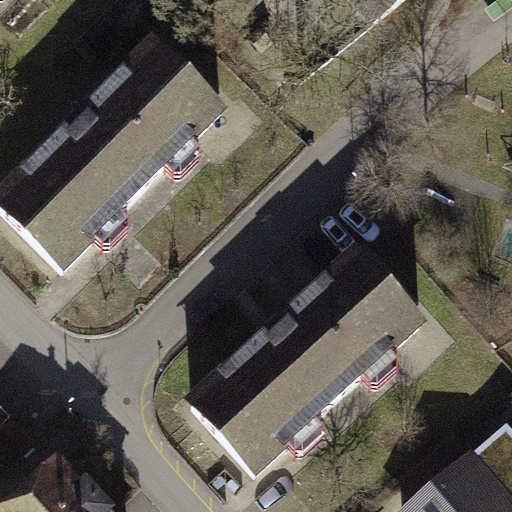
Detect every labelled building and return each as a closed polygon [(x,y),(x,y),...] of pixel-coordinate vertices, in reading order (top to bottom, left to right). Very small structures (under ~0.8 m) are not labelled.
[(0,0),(0,32),(32,0),(0,0)] [(357,0),(378,25),(408,0),(357,0)] [(194,48),(11,227),(83,300),(265,120),(194,48)] [(411,254),(211,414),(275,493),(475,333),(411,254)] [(428,511),(511,511),(511,472),(496,454),(428,511)] [(115,511),(79,470),(29,511),(115,511)]
